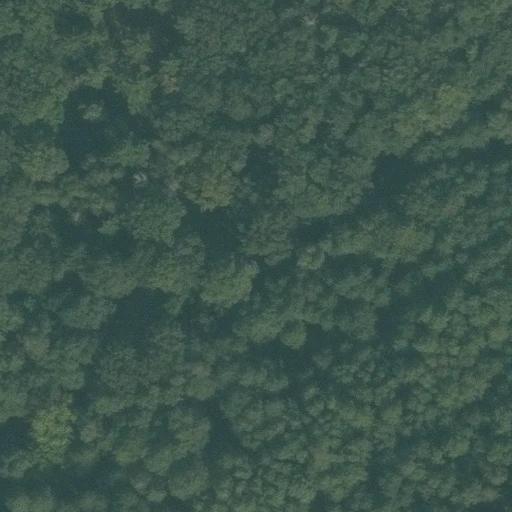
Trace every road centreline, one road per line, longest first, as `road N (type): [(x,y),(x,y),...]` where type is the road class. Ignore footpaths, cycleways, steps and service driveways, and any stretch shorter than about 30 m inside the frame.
road 1 (track): [(0,439),(123,366),(244,264),(511,85)]
road 2 (track): [(511,297),(232,281)]
